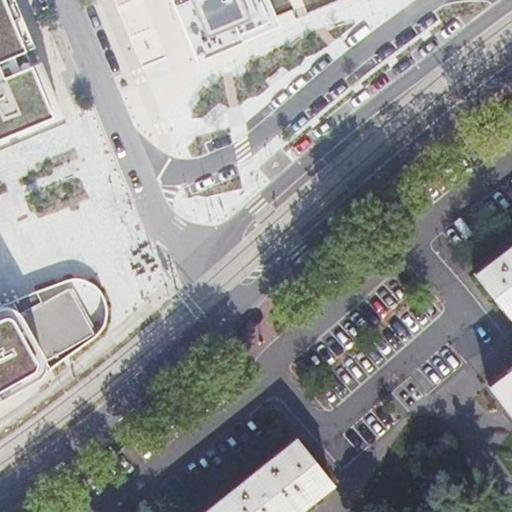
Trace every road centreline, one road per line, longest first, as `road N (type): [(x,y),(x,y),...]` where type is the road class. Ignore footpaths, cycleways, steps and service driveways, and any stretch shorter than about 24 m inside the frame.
road 1 (tertiary): [(511,0),(196,260)]
road 2 (residential): [(433,0),(228,156),(171,170),(129,158)]
road 3 (tertiary): [(235,305),(511,84)]
road 4 (tertiary): [(0,490),(235,305)]
road 5 (residential): [(61,0),(129,158)]
road 6 (residential): [(129,158),(161,226),(196,260)]
